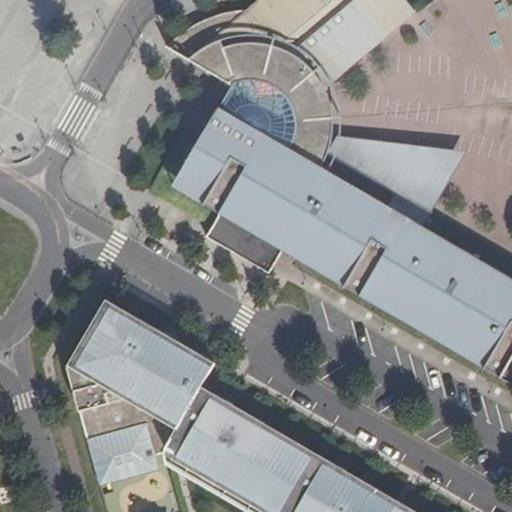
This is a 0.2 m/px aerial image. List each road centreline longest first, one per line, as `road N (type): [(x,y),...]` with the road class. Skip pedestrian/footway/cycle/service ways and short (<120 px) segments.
road 1 (residential): [(276,339),(272,357),(281,374),(511,507)]
road 2 (residential): [(511,449),(304,328),(286,327),(276,339)]
road 3 (tertiary): [(151,0),(136,12),(31,196)]
road 4 (residential): [(104,240),(276,339)]
road 5 (tertiary): [(16,378),(54,511)]
